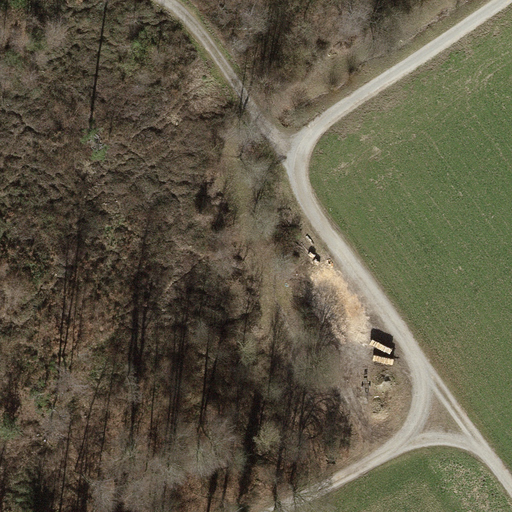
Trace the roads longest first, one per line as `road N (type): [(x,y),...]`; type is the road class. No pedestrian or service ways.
road 1 (track): [(507,0),(319,122),(292,165),(460,422),(278,511)]
road 2 (track): [(292,165),(227,61),(156,0)]
